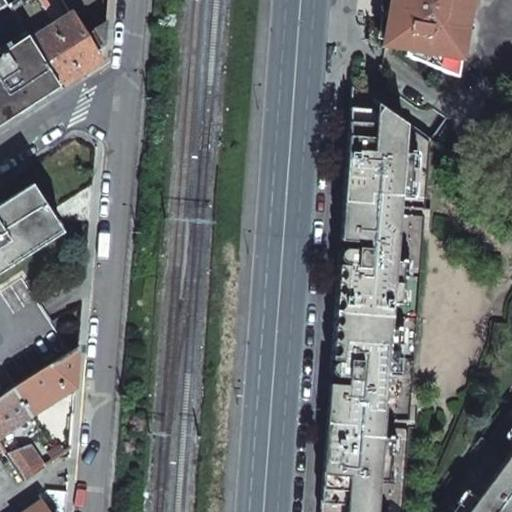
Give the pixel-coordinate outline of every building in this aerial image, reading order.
[(82,36),(60,0),(17,0),(8,6),(26,36),(58,88),(97,62),(92,52),(82,36)] [(455,79),(469,0),(391,0),(389,16),(388,16),(383,47),(406,50),(405,57),(455,79)] [(82,36),(92,52),(105,45),(106,21),(82,36)] [(26,36),(0,53),(0,125),(58,88),(26,36)] [(402,511),(424,226),(426,206),(430,144),(351,86),(339,239),(350,240),(349,247),(344,247),(342,248),(340,250),(339,252),(330,370),(332,373),(334,374),(337,376),(339,376),(339,383),(329,382),(319,511),(402,511)] [(31,185),(0,204),(0,271),(61,233),(50,216),(31,185)] [(69,353),(21,278),(0,291),(0,398),(13,390),(69,353)] [(69,353),(13,390),(30,416),(74,387),(78,347),(69,353)] [(13,390),(0,398),(0,436),(30,416),(13,390)] [(511,511),(511,403),(485,440),(473,456),(430,511),(511,511)] [(30,445),(5,456),(22,482),(45,466),(30,445)] [(53,450),(58,457),(64,453),(58,446),(53,450)] [(58,457),(53,450),(48,453),(53,460),(58,457)] [(46,511),(35,496),(23,504),(26,509),(22,511),(46,511)]
